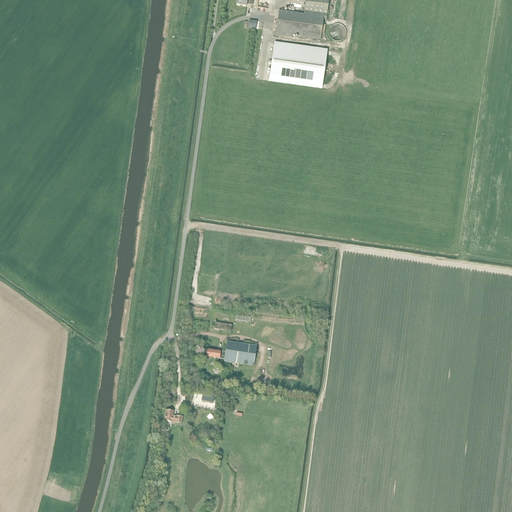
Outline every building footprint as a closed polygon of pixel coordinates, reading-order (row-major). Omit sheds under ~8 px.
[(326,21),(326,18),(329,0),(305,0),(303,15),(279,11),(276,36),(289,38),(291,35),(320,40),(321,35),(324,35),(326,25),(323,24),(323,20),(326,21)] [(249,21),(248,29),(256,29),(256,22),(249,21)] [(327,51),(274,44),(269,82),(322,89),(327,51)] [(215,323),(214,329),(231,332),(232,325),(215,323)] [(225,354),(225,357),(239,359),(238,365),(253,367),(257,347),(227,342),(225,354)] [(225,357),(225,354),(207,351),(206,358),(224,360),(225,357)] [(165,411),(164,421),(182,424),(183,413),(176,412),(176,413),(173,412),(174,412),(165,411)]
